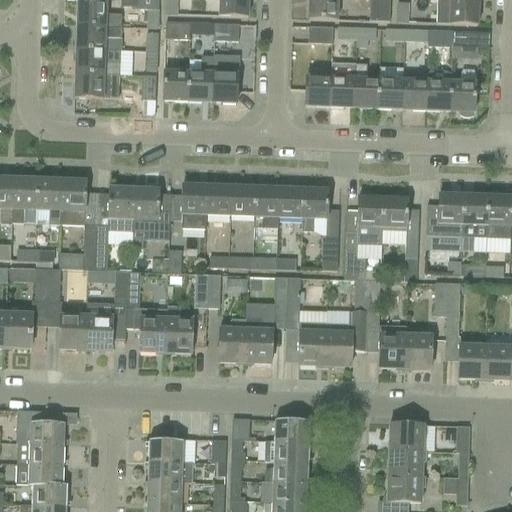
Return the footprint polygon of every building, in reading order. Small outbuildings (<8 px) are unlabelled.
[(156,32),(157,13),(157,0),(135,0),(135,13),(146,13),(146,31),(156,32)] [(175,0),(165,0),(165,18),(175,18),(175,0)] [(247,20),(247,0),(219,0),(218,19),(247,20)] [(335,23),(335,0),(306,0),(306,22),(335,23)] [(369,0),(369,24),(377,24),(387,24),(388,7),(388,0),(369,0)] [(476,28),(477,3),(448,2),(437,2),(436,27),(476,28)] [(105,17),(105,5),(76,4),(75,29),(120,30),(121,18),(105,17)] [(406,7),(396,7),(396,25),(406,25),(406,7)] [(189,43),(189,36),(189,26),(164,26),(164,42),(189,43)] [(189,26),(189,36),(207,37),(207,27),(189,26)] [(213,27),(213,43),(237,44),(238,27),(213,27)] [(120,42),(120,30),(75,29),(74,53),(104,54),(104,42),(120,42)] [(331,47),(331,31),(306,30),(305,46),(331,47)] [(354,42),(354,31),(336,31),(335,41),(354,42)] [(354,31),(354,42),(356,42),(366,42),(372,42),(373,32),(354,31)] [(402,44),(402,33),(384,33),(384,43),(402,44)] [(420,44),(421,34),(402,33),(402,44),(420,44)] [(426,34),(426,49),(450,50),(450,35),(426,34)] [(450,35),(450,50),(487,52),(488,37),(450,35)] [(145,37),(145,55),(155,56),(156,37),(145,37)] [(118,79),(119,55),(104,55),(104,54),(74,53),(74,77),(118,79)] [(155,74),(155,56),(145,55),(144,74),(155,74)] [(212,75),(212,60),(199,60),(199,75),(188,74),(187,105),(211,106),(212,75)] [(237,61),(212,60),(212,75),(211,106),(235,107),(237,61)] [(376,112),(377,82),(366,82),(366,68),(354,67),(353,81),(352,111),(376,112)] [(472,116),(473,86),(473,76),(471,74),(462,73),(460,77),(459,85),(451,85),(450,78),(449,77),(448,115),(457,115),(457,118),(462,120),(467,120),(471,118),(471,116),(472,116)] [(187,105),(188,74),(163,74),(162,104),(187,105)] [(448,115),(449,77),(447,75),(441,74),(433,74),(426,76),(426,84),(425,84),(424,114),(448,115)] [(424,114),(425,84),(414,83),(414,75),(403,75),(402,83),(401,83),(400,113),(424,114)] [(117,103),(118,79),(74,77),(73,102),(117,103)] [(328,110),(329,80),(304,79),(303,109),(328,110)] [(352,111),(353,81),(329,80),(328,110),(352,111)] [(400,113),(401,83),(377,82),(376,112),(400,113)] [(154,104),(155,86),(142,85),(141,96),(137,95),(136,103),(154,104)] [(0,181),(0,211),(1,212),(0,226),(11,227),(12,182),(0,181)] [(35,213),(36,183),(12,182),(11,227),(23,227),(23,213),(35,213)] [(59,228),(60,184),(36,183),(35,213),(49,214),(49,228),(59,228)] [(181,188),(180,218),(205,219),(206,189),(195,189),(195,185),(193,183),(184,183),(182,185),(182,188),(181,188)] [(85,185),(60,184),(59,228),(83,229),(82,251),(81,274),(94,275),(95,229),(83,229),(85,185)] [(95,229),(94,275),(106,275),(107,235),(132,236),(133,189),(128,189),(128,193),(108,192),(107,230),(95,229)] [(132,236),(131,252),(142,253),(143,245),(168,245),(169,199),(157,198),(158,194),(137,193),(138,190),(133,189),(132,236)] [(229,220),(230,190),(206,189),(205,219),(229,220)] [(253,221),(254,191),(230,190),(229,220),(253,221)] [(277,221),(277,191),(254,191),(253,221),(252,231),(276,232),(277,221)] [(301,222),(302,192),(277,191),(277,221),(301,222)] [(301,222),(301,235),(313,235),(314,222),(325,223),(324,241),(321,241),(320,275),(335,275),(337,214),(326,213),(326,193),(302,192),(301,222)] [(438,198),(437,210),(425,209),(424,240),(460,241),(462,199),(438,198)] [(485,242),(486,199),(462,199),(460,241),(485,242)] [(508,243),(509,230),(510,200),(486,199),(485,242),(508,243)] [(380,243),(380,237),(382,201),(357,200),(356,214),(344,214),(343,236),(344,236),(343,283),(354,284),(363,284),(364,262),(356,262),(356,249),(380,250),(380,243)] [(406,202),(382,201),(380,237),(404,238),(402,286),(414,286),(417,233),(417,214),(406,214),(406,202)] [(179,278),(180,255),(168,254),(167,278),(179,278)] [(17,255),(16,264),(34,265),(34,255),(17,255)] [(52,256),(34,255),(34,265),(51,265),(52,256)] [(227,271),(227,261),(209,260),(209,271),(227,271)] [(227,261),(227,271),(245,272),(246,262),(227,261)] [(275,263),(256,262),(256,273),(275,273),(275,263)] [(275,263),(275,273),(293,274),(294,264),(275,263)] [(446,279),(459,280),(459,267),(447,266),(446,279)] [(483,281),(484,270),(465,270),(464,280),(483,281)] [(502,271),(484,270),(483,281),(502,281),(502,271)] [(34,273),(33,306),(46,306),(47,273),(34,273)] [(47,273),(46,306),(58,307),(59,274),(47,273)] [(125,347),(125,332),(127,276),(115,276),(114,308),(86,307),(85,321),(84,353),(110,354),(111,341),(124,341),(124,347),(125,347)] [(164,356),(166,313),(138,312),(139,277),(127,276),(125,332),(139,332),(138,355),(164,356)] [(206,312),(207,279),(195,279),(193,311),(206,312)] [(219,280),(207,279),(206,312),(218,312),(219,280)] [(286,304),(285,331),(299,332),(298,368),(324,369),(326,327),(298,326),(299,282),(287,281),(286,304)] [(364,355),(365,317),(367,284),(363,284),(354,284),(353,313),(348,313),(347,328),(326,327),(324,369),(350,370),(350,355),(364,355)] [(404,373),(405,340),(405,329),(390,329),(390,335),(378,335),(378,328),(378,318),(379,285),(367,284),(365,317),(364,355),(365,355),(365,354),(378,354),(377,372),(404,373)] [(446,320),(447,287),(434,286),(433,319),(446,320)] [(447,287),(446,320),(445,340),(457,340),(458,287),(447,287)] [(273,304),(272,331),(285,331),(286,304),(273,304)] [(30,351),(31,329),(31,315),(20,314),(20,319),(6,318),(5,350),(30,351)] [(84,353),(85,321),(71,320),(71,316),(60,316),(59,330),(58,352),(84,353)] [(272,331),(262,331),(263,319),(245,319),(245,323),(243,367),(270,368),(271,342),(272,331)] [(165,325),(164,356),(191,357),(192,329),(192,320),(180,320),(179,325),(165,325)] [(243,367),(245,323),(231,322),(231,329),(220,329),(218,366),(243,367)] [(418,340),(405,340),(404,373),(430,374),(431,336),(418,336),(418,340)] [(484,382),(485,350),(470,350),(470,346),(459,345),(457,381),(484,382)] [(499,351),(485,350),(484,382),(509,383),(511,348),(499,347),(499,351)] [(29,436),(29,447),(28,447),(28,448),(63,449),(64,428),(48,427),(48,416),(17,415),(16,435),(29,436)] [(232,422),(231,443),(242,444),(248,445),(249,423),(232,422)] [(274,424),(274,445),(308,446),(309,425),(274,424)] [(389,428),(388,453),(425,455),(421,454),(422,441),(426,441),(427,429),(389,428)] [(455,430),(454,456),(468,456),(469,431),(455,430)] [(241,456),(242,444),(231,443),(230,455),(241,456)] [(148,444),(148,465),(182,466),(183,446),(148,444)] [(210,445),(210,466),(215,467),(225,467),(225,445),(210,445)] [(308,466),(308,446),(274,445),(264,445),(263,463),(273,464),(273,465),(308,466)] [(62,469),(63,449),(28,448),(28,447),(17,447),(16,468),(28,468),(62,469)] [(425,466),(425,455),(388,453),(387,478),(420,480),(421,465),(425,466)] [(458,462),(457,481),(467,481),(467,462),(458,462)] [(192,466),(182,466),(148,465),(147,485),(182,487),(191,487),(192,466)] [(273,465),(272,474),(270,474),(264,477),(264,485),(307,487),(308,466),(273,465)] [(225,481),(225,467),(215,467),(215,480),(225,481)] [(28,468),(27,490),(31,490),(31,489),(62,490),(62,489),(62,469),(28,468)] [(241,472),(230,472),(230,484),(240,484),(241,472)] [(424,491),(424,480),(420,480),(387,478),(386,505),(420,506),(420,491),(424,491)] [(467,481),(457,481),(443,481),(442,498),(457,499),(457,507),(466,508),(466,489),(467,481)] [(230,484),(229,497),(240,497),(240,484),(230,484)] [(181,507),(182,487),(147,485),(146,506),(181,507)] [(306,507),(307,487),(264,485),(260,485),(259,506),(271,507),(271,506),(306,507)] [(66,490),(62,489),(62,490),(31,489),(31,490),(30,509),(65,510),(66,490)] [(213,495),(212,508),(223,508),(223,496),(213,495)]
